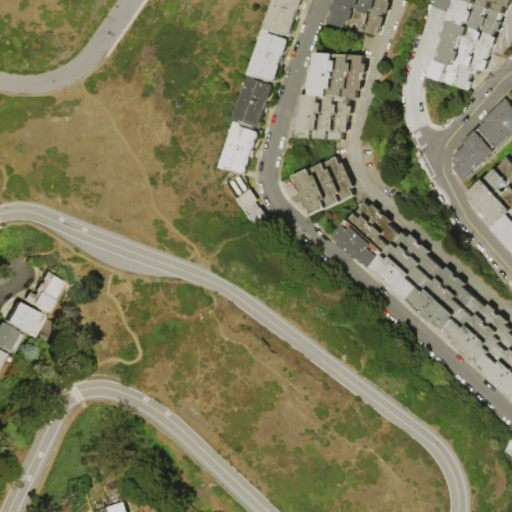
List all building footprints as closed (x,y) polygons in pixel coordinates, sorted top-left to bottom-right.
[(274,0),(304,0),(301,11),(300,10),(299,13),(302,14),(300,19),(297,18),(296,21),(298,21),(293,35),(292,34),(291,36),(272,30),(272,31),(265,29),(274,0)] [(390,0),(390,3),(394,4),(392,15),(387,14),(387,16),(384,15),(383,17),(386,18),(388,18),(385,30),(383,29),(380,29),(378,36),(332,25),(334,19),(335,20),(337,12),(335,12),(337,4),(342,5),(342,2),(341,1),(341,0),(390,0)] [(466,0),(503,14),(501,22),(505,23),(502,33),(498,31),(495,38),(500,39),(496,48),(492,46),(489,55),(448,40),(446,39),(447,37),(444,36),(446,32),(448,33),(450,27),(448,26),(450,21),(452,22),(454,14),(453,14),(454,10),(456,10),(458,4),(456,4),(457,0),(466,0)] [(511,0),(511,8),(507,6),(504,14),(503,14),(466,0),(511,0)] [(265,29),(272,31),(271,34),(290,40),(289,42),(290,43),(286,56),(284,56),(284,58),(286,59),(284,65),(281,65),(281,66),(282,67),(277,81),(276,80),(275,82),(257,76),(256,78),(249,76),(265,29)] [(489,55),(487,61),(491,63),(488,72),(481,70),(479,76),(475,74),(472,82),(474,83),(472,89),(469,88),(469,91),(432,77),(434,71),(432,71),(434,67),(436,67),(438,61),(440,62),(444,52),(442,52),(443,47),(445,48),(448,40),(489,55)] [(312,96),(313,74),(316,74),(317,54),(365,57),(365,64),(369,65),(369,75),(364,74),(364,81),(365,81),(365,92),(360,92),(359,99),(351,99),(312,96)] [(249,76),(256,78),(255,81),(275,87),(269,105),(271,105),(268,112),(267,112),(261,129),(241,122),(240,124),(236,123),(234,122),(249,76)] [(298,138),(299,116),(302,116),(303,96),(312,96),(351,99),(350,107),(355,108),(355,117),(350,117),(349,123),(351,123),(351,133),(346,133),(345,141),(298,138)] [(511,138),(501,149),(482,129),(489,123),(487,121),(511,99),(511,100),(511,138)] [(242,125),(242,127),(262,134),(260,140),(259,139),(257,143),(259,144),(257,150),(258,150),(255,160),(253,159),(251,166),(250,165),(248,169),(250,170),(248,174),(247,173),(246,175),(228,169),(227,171),(220,169),(236,123),(240,124),(242,125)] [(480,131),(500,152),(469,181),(458,169),(461,166),(457,163),(460,160),(457,158),(470,146),(467,143),(480,131)] [(296,177),(337,158),(341,166),(345,164),(357,188),(352,190),(355,197),(314,216),(311,210),(310,210),(307,204),(308,204),(301,189),(300,189),(298,184),(299,184),(296,177)] [(509,159),(511,162),(511,215),(500,227),(471,195),(509,159)] [(238,200),(251,190),(259,201),(256,203),(261,209),(263,208),(270,219),(265,223),(255,223),(238,200)] [(336,238),(367,204),(373,209),(376,206),(383,212),(381,214),(386,218),(387,216),(394,222),(392,226),(403,235),(374,268),(368,262),(366,265),(361,260),(359,262),(340,245),(341,243),(336,238)] [(511,215),(511,246),(497,230),(500,227),(511,215)] [(374,268),(403,235),(404,233),(411,239),(414,236),(421,242),(419,243),(424,248),(426,246),(432,252),(429,256),(441,266),(412,298),(406,293),(404,295),(399,291),(398,292),(378,275),(380,273),(374,268)] [(441,266),(446,271),(450,267),(457,274),(455,276),(460,280),(462,278),(468,284),(465,288),(476,299),(448,330),(447,332),(441,327),(440,328),(434,323),(433,324),(414,307),(415,306),(410,301),(412,298),(441,266)] [(50,315),(33,305),(23,299),(28,291),(34,295),(36,291),(34,290),(39,282),(40,283),(42,280),(41,279),(46,271),(52,275),(62,282),(63,281),(70,285),(62,297),(56,293),(51,300),(57,304),(50,315)] [(482,365),(477,360),(476,362),(456,345),(458,343),(452,338),(454,336),(448,330),(476,299),(488,309),(491,305),(499,311),(497,313),(502,317),(503,316),(510,322),(507,326),(511,330),(511,332),(511,334),(482,365)] [(5,321),(16,302),(41,315),(41,316),(44,317),(33,336),(5,321)] [(0,347),(0,322),(1,321),(18,331),(17,332),(23,336),(13,354),(7,350),(7,351),(0,347)] [(511,334),(511,396),(510,395),(509,396),(490,380),(492,378),(486,373),(489,371),(482,365),(511,334)] [(0,351),(12,358),(2,376),(0,374),(0,351)] [(123,511),(121,502),(91,511),(90,511),(123,511)]
